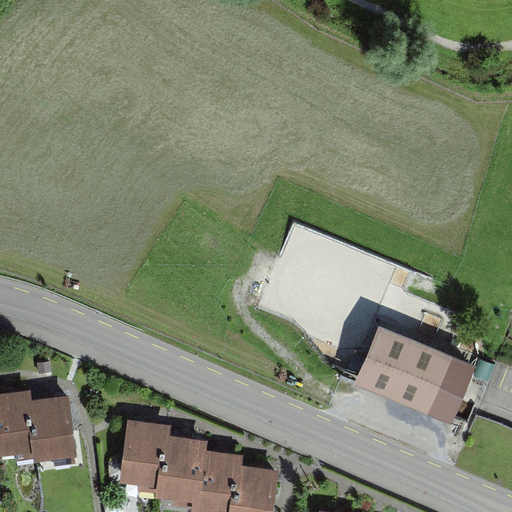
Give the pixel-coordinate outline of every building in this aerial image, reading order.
[(453,351),(378,321),(354,381),(429,410),(453,351)] [(29,390),(0,393),(0,456),(36,452),(30,400),(29,390)] [(70,396),(30,400),(36,452),(37,462),(77,457),(70,396)] [(129,419),(121,482),(162,487),(168,435),(169,424),(129,419)] [(206,440),(168,435),(162,487),(161,497),(198,502),(204,450),(206,440)] [(241,454),(204,450),(198,502),(197,511),(233,511),(239,465),(241,454)] [(273,511),(279,470),(239,465),(233,511),(273,511)]
